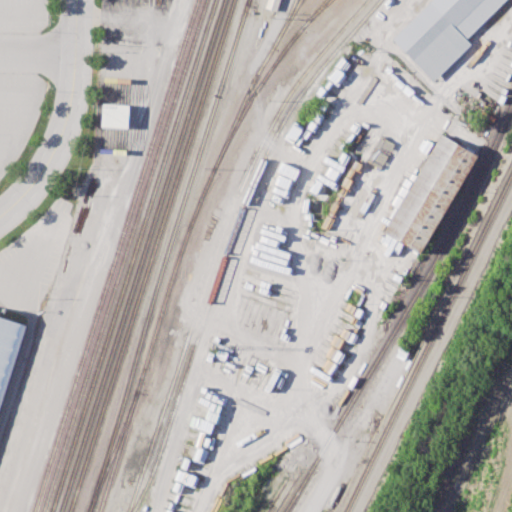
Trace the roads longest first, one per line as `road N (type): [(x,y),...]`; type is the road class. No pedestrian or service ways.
road 1 (track): [(9,511),(184,0)]
road 2 (residential): [(0,215),(38,175),(66,122),(77,78),(78,0)]
